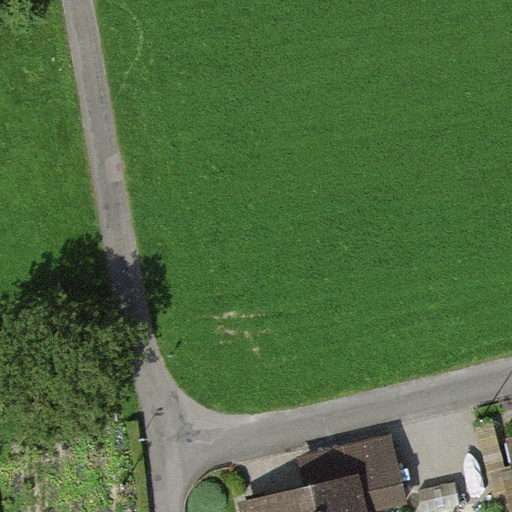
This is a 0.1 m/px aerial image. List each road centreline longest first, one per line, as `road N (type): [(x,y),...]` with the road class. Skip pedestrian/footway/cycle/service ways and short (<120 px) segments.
road 1 (track): [(85,0),(168,441)]
road 2 (residential): [(168,441),(511,373)]
